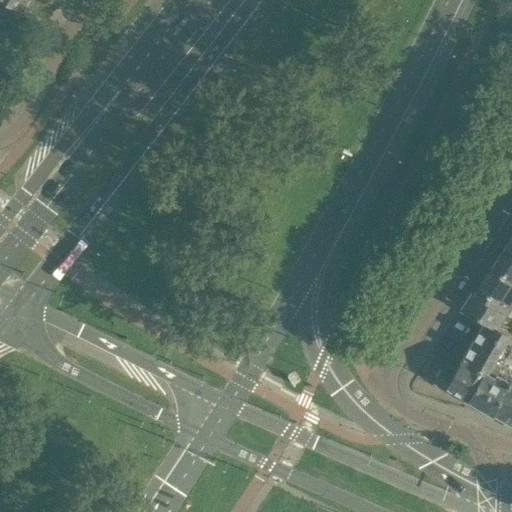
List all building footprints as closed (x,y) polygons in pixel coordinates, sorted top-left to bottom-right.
[(0,0),(0,20),(14,28),(22,12),(0,0)] [(491,53),(478,80),(491,86),(502,62),(504,59),(491,53)] [(511,249),(511,228),(503,243),(511,249)] [(511,278),(511,249),(503,243),(490,264),(511,278)] [(511,278),(490,264),(477,284),(511,306),(511,278)] [(511,311),(511,306),(477,284),(460,310),(473,318),(477,312),(496,325),(504,313),(509,317),(511,311)] [(477,312),(473,318),(483,325),(455,372),(444,365),(434,382),(467,402),(469,397),(511,422),(511,334),(496,325),(477,312)]
